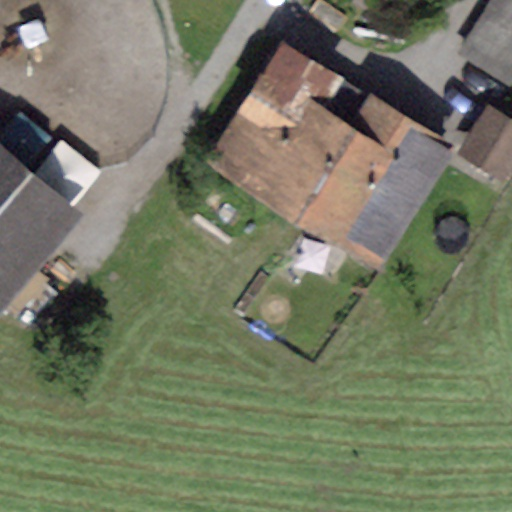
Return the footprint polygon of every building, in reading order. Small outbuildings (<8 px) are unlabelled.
[(511,0),(488,0),(462,43),(511,74),(511,0)] [(282,48),(220,146),(305,199),(367,100),(282,48)] [(380,246),(443,147),(367,100),(305,199),(380,246)] [(511,126),(490,113),(469,146),(500,165),(511,145),(511,126)] [(0,295),(13,307),(39,276),(22,262),(66,211),(0,154),(0,295)]
